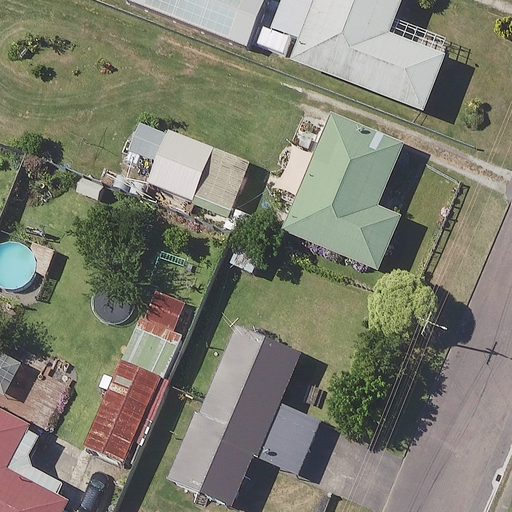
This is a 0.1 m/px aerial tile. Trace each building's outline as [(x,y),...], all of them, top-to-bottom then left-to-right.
[(402,0),(284,0),(266,48),(425,110),(452,37),(397,16),(402,0)] [(403,148),(330,119),(315,155),(293,146),(276,189),(299,198),(286,230),(380,269),(402,215),(379,206),(403,148)] [(251,161),(169,129),(149,182),(231,213),(251,161)] [(92,225),(104,191),(71,179),(59,213),(92,225)] [(257,278),(270,246),(249,237),(258,217),(237,207),(226,232),(240,238),(228,265),(257,278)] [(181,293),(192,268),(170,258),(87,446),(134,467),(206,304),(181,293)] [(130,308),(96,289),(77,322),(111,341),(130,308)] [(302,354),(239,326),(172,478),(233,505),(256,454),(299,473),(321,424),(279,406),(302,354)] [(44,417),(0,393),(0,511),(63,511),(74,493),(19,464),(44,417)]
